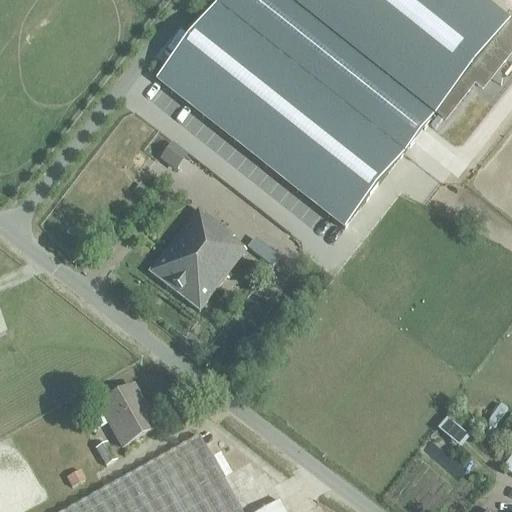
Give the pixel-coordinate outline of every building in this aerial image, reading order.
[(219,0),(215,6),(403,155),(433,117),(432,117),(327,33),(304,15),(284,0),(219,0)] [(511,25),(507,22),(479,0),(284,0),(304,15),(327,33),(432,117),(433,115),(435,113),(444,121),(474,83),(482,89),(511,52),(503,46),(511,35),(511,25)] [(403,155),(215,6),(155,81),(343,231),(403,155)] [(161,159),(176,171),(189,154),(173,142),(161,159)] [(198,313),(245,253),(231,242),(233,240),(197,212),(148,274),(198,313)] [(257,238),(248,248),(270,270),(280,260),(257,238)] [(122,450),(148,435),(156,430),(133,388),(98,408),(122,450)] [(439,430),(461,446),(468,436),(446,420),(439,430)] [(239,511),(222,480),(204,449),(198,437),(182,446),(65,511),(239,511)] [(105,468),(116,462),(106,444),(95,450),(105,468)] [(511,454),(501,469),(511,476),(511,454)] [(283,511),(278,502),(261,511),(283,511)]
